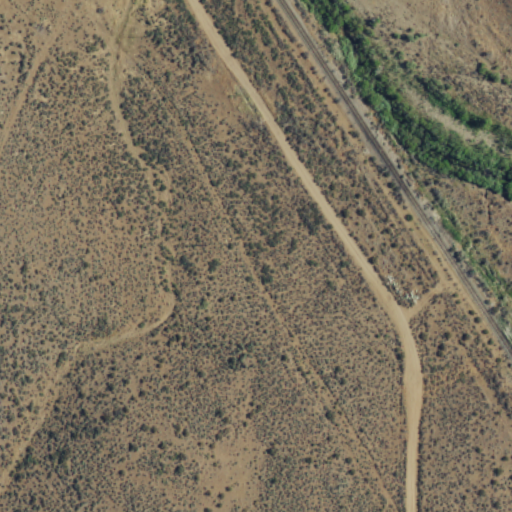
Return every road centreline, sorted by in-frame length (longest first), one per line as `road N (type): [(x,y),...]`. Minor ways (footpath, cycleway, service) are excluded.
road 1 (residential): [(409,511),(409,350),(175,0)]
road 2 (track): [(511,427),(231,0)]
